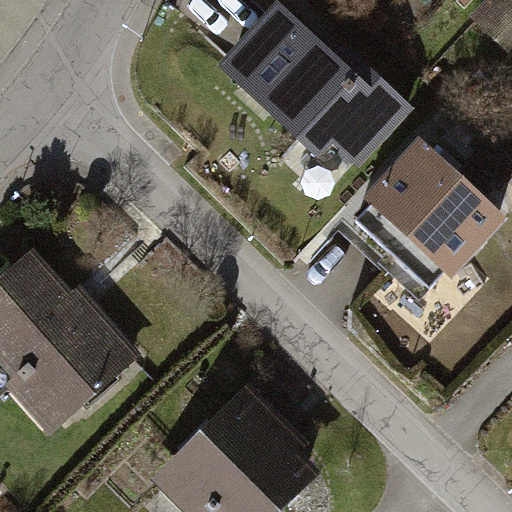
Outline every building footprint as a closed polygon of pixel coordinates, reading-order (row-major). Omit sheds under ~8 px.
[(511,0),(479,0),(464,17),(511,63),(511,0)] [(268,2),(208,67),(306,157),(319,143),(357,177),(416,113),(366,68),(354,81),(268,2)] [(426,148),(344,238),(414,301),(496,211),(426,148)] [(30,246),(0,271),(0,376),(41,425),(123,356),(30,246)] [(240,395),(146,473),(178,511),(263,511),(307,476),(240,395)]
